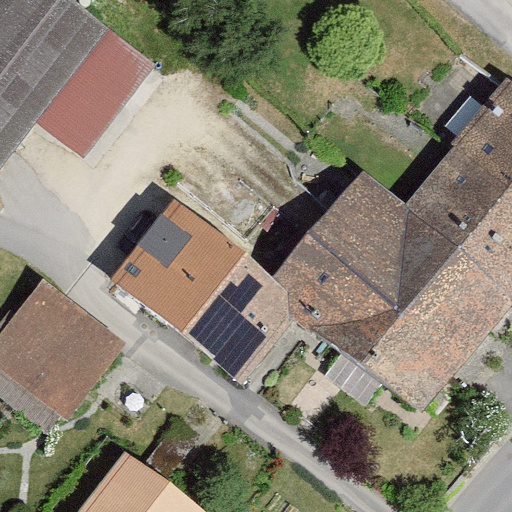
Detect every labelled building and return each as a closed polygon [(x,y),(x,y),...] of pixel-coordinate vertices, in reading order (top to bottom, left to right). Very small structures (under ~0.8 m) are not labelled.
[(158,81),(48,0),(0,0),(0,180),(36,132),(89,167),(158,81)] [(297,327),(433,432),(511,330),(511,93),(409,215),(362,184),(275,293),(305,315),(297,327)] [(118,291),(248,394),(297,327),(305,315),(275,293),(176,217),(118,291)] [(125,356),(38,292),(0,343),(0,398),(61,443),(125,356)] [(208,511),(136,455),(92,511),(208,511)]
